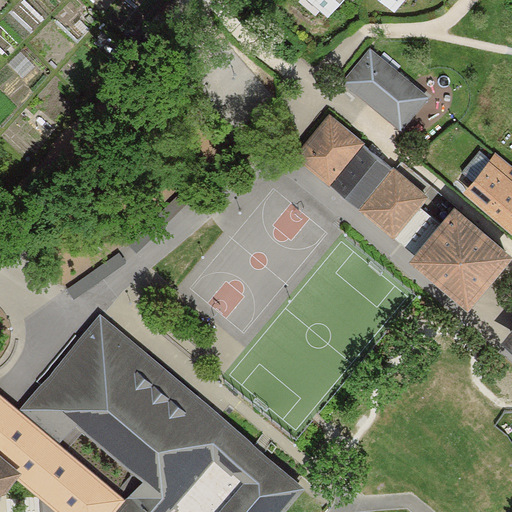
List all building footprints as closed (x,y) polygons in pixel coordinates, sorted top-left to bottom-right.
[(320,0),(331,9),(338,0),(320,0)] [(370,50),(345,81),(400,127),(425,96),(370,50)] [(423,196),(329,117),(297,154),(391,234),(423,196)] [(511,166),(497,154),(466,193),(511,231),(511,166)] [(511,253),(456,207),(413,258),(469,305),(511,253)] [(279,511),(301,487),(257,450),(101,317),(97,321),(17,418),(0,403),(0,487),(13,471),(61,511),(279,511)]
